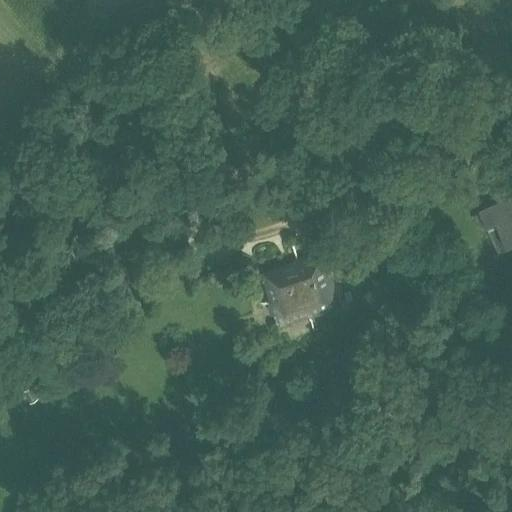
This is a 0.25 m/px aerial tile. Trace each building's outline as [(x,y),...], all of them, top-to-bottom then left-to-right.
[(380,95),(401,97),(402,82),(381,80),(380,95)] [(321,125),(329,137),(336,133),(336,134),(356,122),(347,108),(321,125)] [(325,145),(342,171),(357,162),(341,135),(325,145)] [(325,194),(334,204),(349,194),(369,179),(360,168),(325,194)] [(497,223),(509,248),(511,246),(511,195),(480,210),(488,227),(497,223)] [(270,300),(279,327),(342,305),(341,302),(341,301),(336,287),(332,288),(320,255),(300,262),(300,271),(284,275),(280,268),(267,272),(268,280),(274,299),(270,300)] [(23,390),(31,402),(41,396),(33,383),(23,390)]
